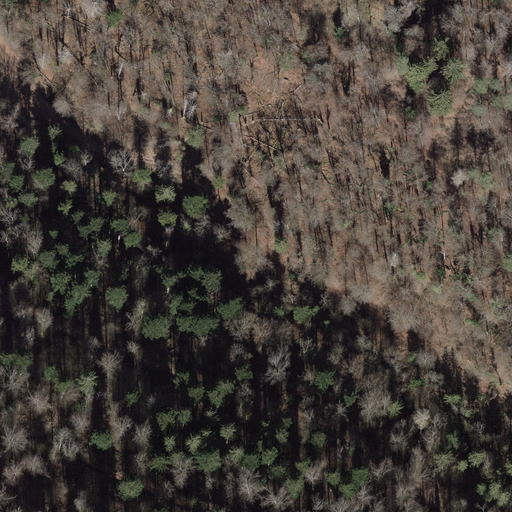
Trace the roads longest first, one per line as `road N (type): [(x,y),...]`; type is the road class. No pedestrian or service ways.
road 1 (track): [(0,70),(93,144),(193,175),(226,198),(256,239),(387,314),(417,346),(511,406)]
road 2 (track): [(0,306),(348,441),(450,511)]
road 3 (track): [(511,298),(442,179),(342,61),(264,0)]
